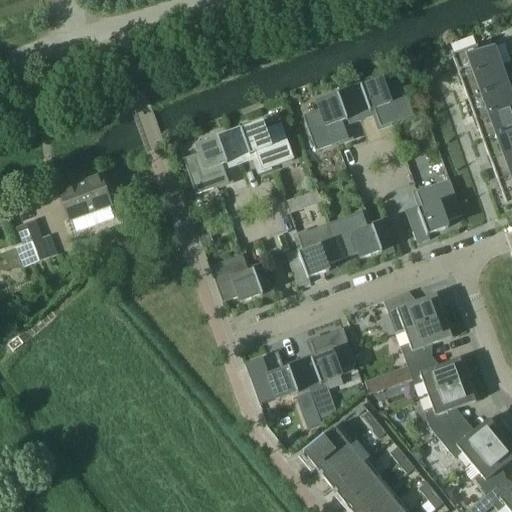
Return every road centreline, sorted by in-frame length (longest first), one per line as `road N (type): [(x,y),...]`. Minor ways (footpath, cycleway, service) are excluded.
road 1 (residential): [(222,346),(459,262)]
road 2 (unclassified): [(68,44),(208,0)]
road 3 (residential): [(459,262),(511,387)]
